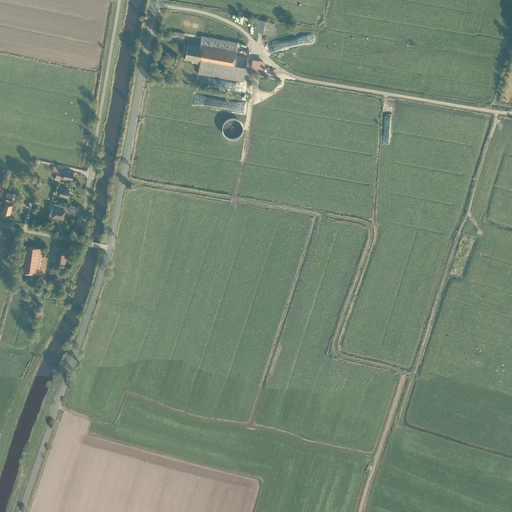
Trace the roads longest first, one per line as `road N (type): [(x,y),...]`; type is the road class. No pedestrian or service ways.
road 1 (track): [(122,178),(370,227),(336,351),(396,370),(401,380),(360,511)]
road 2 (unclassified): [(511,113),(293,75),(223,17),(154,1)]
road 3 (track): [(494,111),(415,367),(401,376)]
road 4 (tertiary): [(21,511),(109,247)]
road 5 (tertiary): [(109,247),(154,1)]
road 6 (track): [(90,174),(119,0)]
